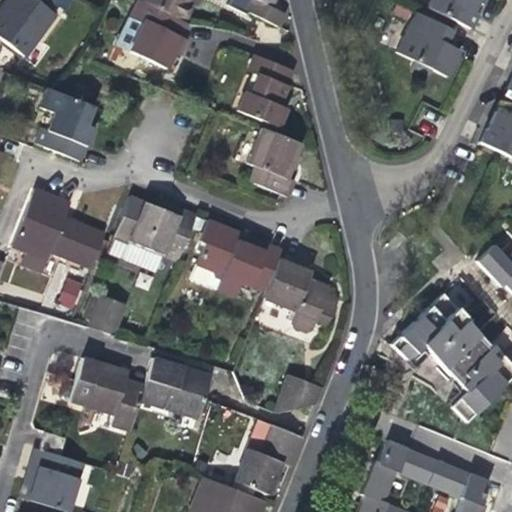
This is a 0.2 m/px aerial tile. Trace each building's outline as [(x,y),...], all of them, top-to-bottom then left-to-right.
[(0,12),(0,38),(23,56),(54,13),(47,8),(50,0),(7,0),(7,1),(11,5),(9,8),(4,16),(0,12)] [(184,23),(181,21),(152,7),(140,2),(136,0),(115,46),(165,70),(174,51),(178,43),(180,39),(187,24),(184,23)] [(141,0),(140,2),(152,7),(181,21),(184,23),(192,6),(187,4),(188,0),(141,0)] [(283,15),(253,0),(247,13),(277,29),(283,15)] [(482,0),(428,0),(425,8),(468,29),(475,14),(471,12),(474,6),(475,3),(479,5),(482,0)] [(450,31),(414,13),(394,54),(411,62),(409,67),(425,75),(427,70),(444,79),(449,69),(457,52),(443,45),(450,31)] [(241,94),(238,101),(234,111),(278,129),(285,111),(278,108),(279,106),(284,94),(293,72),(251,55),(243,73),(249,75),(255,78),(248,96),(241,94)] [(249,75),(241,94),(248,96),(255,78),(249,75)] [(90,107),(48,91),(45,90),(37,109),(52,114),(45,131),(39,128),(32,144),(78,162),(85,143),(91,129),(83,126),(90,107)] [(511,119),(499,113),(494,123),(490,130),(486,128),(479,142),(511,158),(511,119)] [(299,144),(260,129),(245,165),(253,167),(248,181),(287,197),(293,183),(285,180),(288,174),(299,144)] [(106,235),(75,222),(72,228),(62,225),(64,218),(70,204),(34,189),(11,245),(28,252),(46,259),(48,260),(51,253),(92,269),(106,235)] [(127,199),(120,217),(103,258),(152,278),(161,255),(178,262),(196,216),(168,205),(165,213),(154,209),(127,199)] [(69,220),(64,218),(62,225),(72,228),(75,222),(69,220)] [(238,281),(265,292),(278,259),(281,250),(267,244),(264,252),(235,240),(238,232),(205,220),(196,241),(203,244),(194,264),(207,269),(213,278),(217,279),(213,288),(232,296),(238,281)] [(247,236),(238,232),(235,240),(264,252),(267,244),(247,236)] [(511,255),(500,243),(483,259),(508,284),(511,281),(511,255)] [(46,259),(28,252),(23,265),(41,272),(46,259)] [(291,317),(291,319),(293,328),(303,332),(312,329),(315,322),(315,320),(319,312),(333,317),(340,300),(325,294),(328,288),(312,281),(308,279),(294,274),(297,267),(278,259),(265,292),(262,299),(293,311),(291,317)] [(310,272),(297,267),(294,274),(308,279),(310,272)] [(80,290),(69,286),(63,299),(75,304),(80,290)] [(488,348),(483,343),(475,335),(461,321),(464,317),(440,293),(397,332),(387,342),(402,358),(417,343),(442,369),(458,386),(463,391),(448,407),(461,421),(508,377),(511,373),(511,367),(505,361),(491,346),(488,348)] [(89,327),(114,335),(125,305),(100,296),(89,327)] [(330,324),(333,317),(319,312),(315,320),(324,323),(330,324)] [(328,369),(335,352),(300,338),(271,410),(275,409),(278,405),(328,369)] [(182,374),(184,367),(152,357),(143,387),(139,401),(198,419),(208,383),(182,374)] [(131,427),(139,401),(143,387),(119,378),(121,370),(81,358),(73,386),(70,397),(115,411),(112,421),(131,427)] [(188,368),(184,367),(182,374),(208,383),(211,375),(188,368)] [(292,458),(300,436),(264,421),(252,451),(243,448),(230,479),(264,494),(277,463),(288,467),(292,458)] [(44,430),(38,448),(58,455),(64,436),(44,430)] [(426,483),(436,461),(419,454),(392,443),(384,440),(379,453),(375,461),(372,460),(358,491),(362,493),(379,500),(392,470),(426,483)] [(37,467),(26,500),(66,511),(81,462),(58,455),(38,448),(33,447),(28,464),(37,467)] [(487,482),(436,461),(426,483),(461,497),(454,511),(478,511),(482,505),(478,503),(487,482)] [(18,497),(26,500),(37,467),(28,464),(24,478),(18,497)] [(248,511),(254,498),(198,475),(183,511),(184,511),(248,511)] [(407,511),(379,500),(362,493),(357,505),(354,511),(407,511)] [(257,511),(262,501),(254,498),(248,511),(257,511)]
